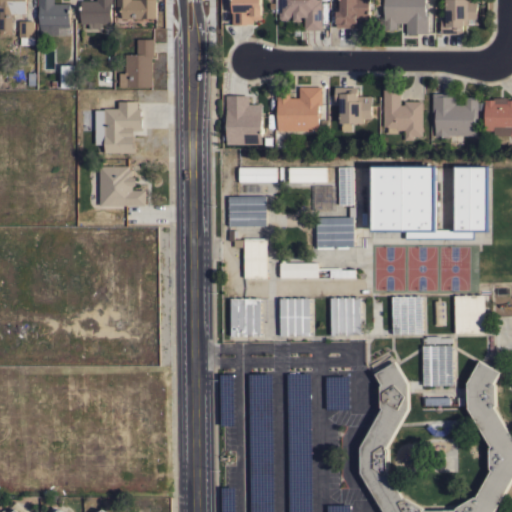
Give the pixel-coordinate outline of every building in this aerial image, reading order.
[(0,0),(25,0),(25,13),(12,13),(12,31),(0,30),(0,0)] [(39,7),(38,7),(38,0),(54,0),(54,3),(69,3),(69,28),(58,28),(58,35),(40,35),(40,26),(39,26),(39,7)] [(112,0),(112,1),(111,1),(111,23),(100,23),(100,28),(92,28),(92,29),(88,29),(88,23),(80,23),(80,0),(112,0)] [(116,0),(155,0),(155,18),(121,18),(121,6),(116,6),(116,0)] [(260,0),(261,19),(253,19),(253,23),(246,23),(246,24),(232,24),(232,0),(260,0)] [(278,0),(321,0),(321,30),(304,30),(304,17),(301,17),(301,21),(293,21),(293,17),(289,17),(287,20),(281,20),(278,18),(278,0)] [(336,27),(336,10),(340,10),(340,0),(369,0),(369,19),(356,19),(356,27),(336,27)] [(425,0),(425,15),(428,15),(428,33),(406,33),(406,22),(396,22),(396,29),(384,29),(384,0),(425,0)] [(441,33),(441,17),(446,17),(446,0),(467,0),(467,1),(477,1),(477,24),(475,24),(475,18),(468,18),(468,24),(464,24),(464,26),(463,26),(463,33),(441,33)] [(19,21),(34,21),(33,45),(20,45),(20,37),(19,37),(19,21)] [(152,86),(119,87),(119,72),(125,72),(125,54),(137,54),(137,38),(153,38),(153,55),(152,55),(152,86)] [(73,87),(61,87),(61,65),(73,65),(73,87)] [(277,130),(277,103),(276,103),(276,90),(289,90),(289,97),(299,97),(299,86),(322,86),(322,105),(318,105),(318,130),(277,130)] [(340,103),(335,103),(335,86),(357,86),(357,92),(358,92),(357,96),(371,96),(371,118),(363,118),(363,122),(358,122),(358,123),(351,123),(351,130),(341,130),(341,122),(340,122),(340,103)] [(383,86),(400,86),(400,104),(404,104),(404,101),(422,101),(422,135),(413,135),(413,139),(404,139),(404,129),(397,129),(397,132),(388,132),(387,126),(383,126),(383,86)] [(448,134),(448,136),(435,136),(435,126),(433,126),(434,120),(435,120),(435,111),(432,111),(432,93),(455,93),(455,104),(464,104),(464,97),(478,97),(477,135),(448,134)] [(227,144),(227,108),(226,108),(226,95),(248,95),(248,104),(262,104),(262,144),(227,144)] [(511,135),(494,135),(494,130),(484,130),(484,99),(493,99),(493,98),(507,98),(507,99),(511,99),(511,135)] [(105,152),(105,136),(104,136),(104,108),(118,108),(118,101),(137,101),(137,108),(141,108),(141,115),(142,115),(142,130),(133,130),(133,142),(135,142),(135,152),(105,152)] [(372,165),(438,165),(438,229),(454,229),(454,165),(489,165),(489,231),(473,231),(473,238),(405,238),(405,231),(372,231),(372,165)] [(100,205),(100,166),(128,166),(128,169),(132,169),(132,176),(136,176),(136,185),(132,185),(132,190),(145,190),(145,205),(100,205)] [(276,166),(276,181),(239,181),(239,166),(276,166)] [(289,181),(289,177),(287,177),(287,168),(289,167),(326,166),(326,181),(289,181)] [(354,204),(339,204),(338,167),(353,166),(354,204)] [(229,226),(229,196),(266,195),(266,225),(229,226)] [(348,246),(348,248),(337,248),(337,246),(333,246),(333,248),(317,248),(316,217),(349,216),(349,206),(355,206),(355,216),(353,216),(354,246),(348,246)] [(244,238),(266,238),(267,277),(244,277),(244,238)] [(280,277),(280,262),(282,262),(282,260),(286,260),(286,262),(317,262),(317,267),(341,267),(341,269),(355,269),(355,276),(330,276),(330,269),(317,269),(317,277),(280,277)] [(454,295),(484,294),(485,332),(455,333),(454,295)] [(392,296),(421,295),(422,333),(393,334),(392,296)] [(280,298),(310,297),(310,335),(281,335),(280,298)] [(331,297),(361,297),(361,334),(331,335),(331,297)] [(261,335),(231,335),(231,298),(261,298),(261,335)] [(423,337),(426,337),(426,336),(440,335),(440,337),(452,337),(453,384),(423,385),(423,337)] [(382,384),(376,373),(395,362),(408,383),(409,408),(387,447),(388,448),(389,470),(387,470),(403,498),(405,497),(424,508),(424,509),(455,508),(455,507),(457,507),(474,497),(476,498),(491,469),(489,468),(489,447),(491,446),(468,408),(468,382),(480,360),(500,372),(494,383),(496,384),(496,405),(494,406),(511,436),(511,479),(494,511),(383,511),(361,472),(360,447),(383,407),(381,406),(380,386),(382,384)] [(28,511),(1,511),(4,510),(5,510),(7,510),(17,501),(28,511)]
